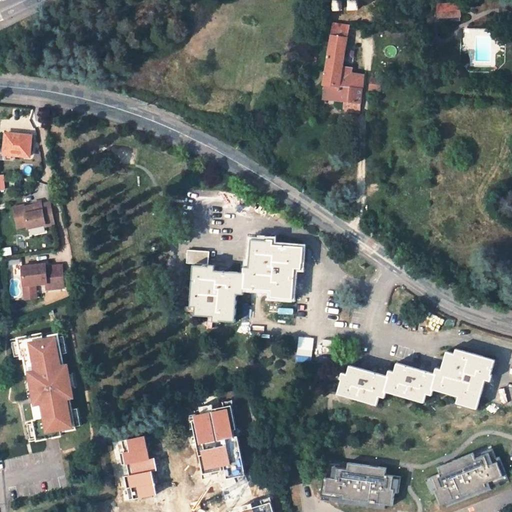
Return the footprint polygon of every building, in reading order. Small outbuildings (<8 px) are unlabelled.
[(459,3),(438,4),(438,17),(460,16),(459,3)] [(349,26),(333,22),(333,28),(327,27),(326,35),(331,35),(324,85),(325,85),(338,87),(337,101),(343,102),(343,108),(347,111),(360,113),(362,88),(350,86),(351,74),(352,67),(342,66),(349,26)] [(350,86),(362,88),(364,75),(351,74),(350,86)] [(375,79),(371,78),(370,89),(380,90),(382,75),(376,75),(375,79)] [(338,87),(325,85),(323,100),(337,101),(338,87)] [(32,136),(6,133),(4,152),(13,153),(13,155),(30,156),(32,136)] [(55,224),(51,202),(41,204),(41,203),(24,207),(24,205),(13,207),(17,228),(27,226),(27,228),(45,225),(45,226),(55,224)] [(208,266),(193,265),(191,298),(196,299),(196,307),(195,314),(213,316),(221,317),(221,320),(235,321),(237,294),(238,287),(245,288),(271,290),(277,290),(276,297),(292,298),(295,268),(296,261),(302,262),(310,263),(311,252),(308,248),(273,245),(266,244),(266,240),(252,239),(249,267),(249,273),(244,272),(215,270),(208,270),(208,266)] [(210,251),(189,249),(188,263),(209,265),(210,251)] [(39,265),(22,267),(24,290),(36,289),(35,285),(46,284),(47,290),(64,288),(62,266),(45,268),(39,268),(39,265)] [(36,289),(24,290),(25,300),(37,299),(36,289)] [(51,335),(23,342),(28,369),(21,371),(28,406),(34,405),(39,432),(66,427),(62,401),(68,398),(63,363),(57,364),(51,335)] [(387,376),(350,365),(347,373),(345,380),(341,379),(337,393),(377,405),(380,396),(381,390),(387,391),(424,403),(427,394),(429,388),(434,389),(457,396),(463,398),(461,404),(477,409),(485,380),(487,373),(490,375),(495,359),(462,350),(461,355),(454,353),(446,351),(441,369),(439,375),(433,373),(397,362),(394,371),(392,378),(387,376)] [(248,452),(212,446),(208,470),(226,473),(227,467),(245,470),(248,452)] [(509,480),(496,447),(429,475),(443,508),(509,480)] [(389,471),(326,461),(320,498),(390,509),(395,481),(388,480),(389,471)]
